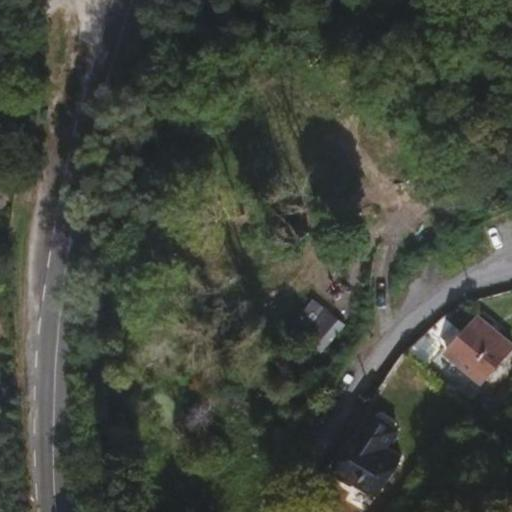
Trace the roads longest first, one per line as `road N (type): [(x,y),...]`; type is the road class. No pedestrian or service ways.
road 1 (primary): [(62,511),(62,279),(92,125),(133,0)]
road 2 (unclassified): [(284,511),(379,356),(450,295),(511,278)]
road 3 (track): [(0,128),(42,26),(74,0)]
